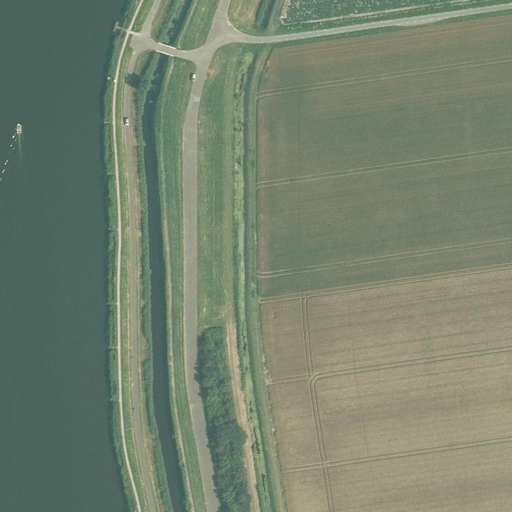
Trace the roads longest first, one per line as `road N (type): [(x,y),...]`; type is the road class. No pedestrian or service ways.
road 1 (unclassified): [(215,511),(194,397),(189,120),(216,34)]
road 2 (unclassified): [(216,34),(262,41),(511,7)]
